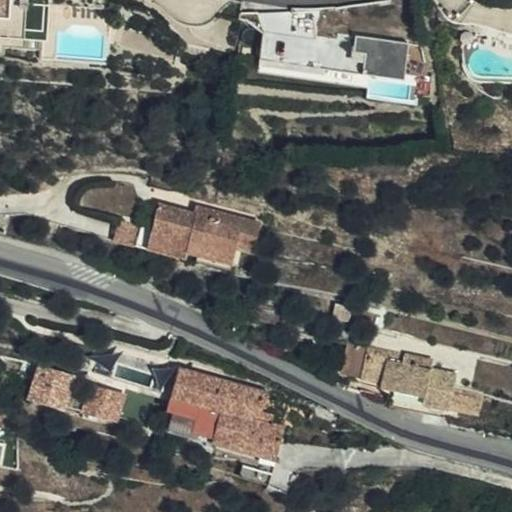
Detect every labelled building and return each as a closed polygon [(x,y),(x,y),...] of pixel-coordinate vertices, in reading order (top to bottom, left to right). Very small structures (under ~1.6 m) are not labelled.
[(0,0),(0,14),(11,15),(11,0),(0,0)] [(511,17),(490,11),(486,24),(511,32),(511,17)] [(307,35),(259,29),(256,58),(406,75),(410,37),(356,30),(355,36),(308,30),(307,35)] [(156,241),(146,239),(142,259),(191,268),(192,262),(237,270),(241,255),(244,256),(245,252),(247,252),(249,244),(260,246),(264,228),(211,217),(210,226),(199,224),(161,216),(156,241)] [(210,226),(211,217),(197,216),(199,224),(210,226)] [(142,259),(146,239),(125,235),(121,254),(142,259)] [(260,247),(260,246),(249,244),(247,252),(260,247)] [(287,325),(291,310),(262,304),(258,319),(287,325)] [(311,314),(291,310),(287,324),(307,329),(311,314)] [(58,343),(80,345),(81,336),(60,333),(58,343)] [(118,369),(122,350),(103,344),(98,364),(118,369)] [(367,377),(372,347),(354,344),(348,373),(367,377)] [(418,362),(419,355),(372,347),(367,377),(385,380),(395,382),(394,389),(392,402),(401,405),(450,415),(451,420),(452,421),(460,370),(418,362)] [(174,360),(122,350),(118,369),(120,370),(166,389),(174,360)] [(74,373),(44,362),(34,394),(64,403),(74,373)] [(270,390),(182,367),(175,396),(225,408),(222,418),(205,414),(202,429),(187,425),(185,431),(269,451),(273,433),(287,436),(290,426),(276,423),(278,413),(266,410),(270,390)] [(384,387),(394,389),(395,382),(385,380),(384,387)] [(87,409),(119,416),(125,392),(93,383),(87,409)] [(185,431),(187,425),(190,411),(172,406),(167,427),(185,431)] [(286,455),(287,436),(273,433),(269,451),(286,455)] [(119,475),(98,470),(94,486),(115,490),(119,475)]
